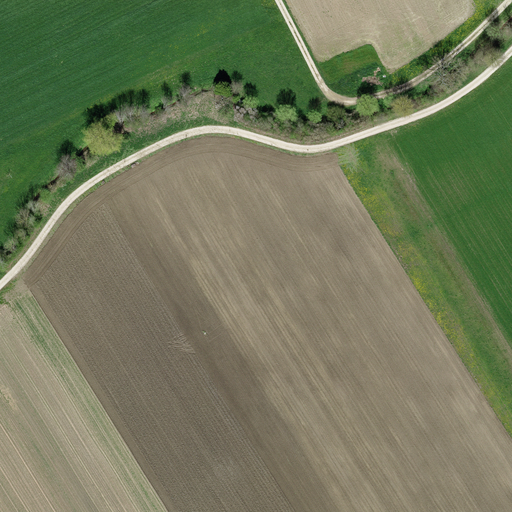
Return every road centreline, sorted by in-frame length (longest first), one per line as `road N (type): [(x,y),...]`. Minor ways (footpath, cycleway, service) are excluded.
road 1 (track): [(0,284),(69,200),(171,142),(219,127),(299,148),(357,139),(430,108),(511,47)]
road 2 (track): [(508,0),(404,87),(352,101),(330,97),(278,0)]
